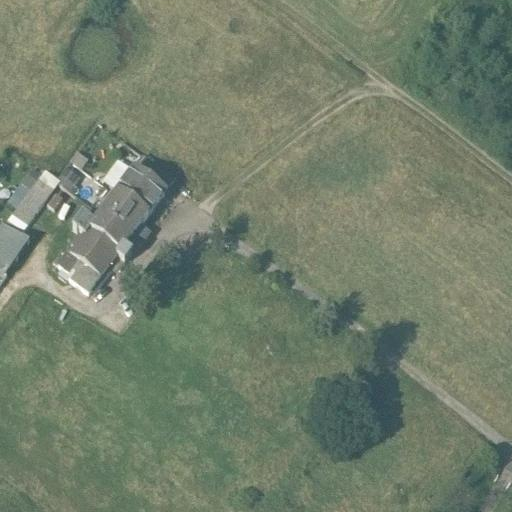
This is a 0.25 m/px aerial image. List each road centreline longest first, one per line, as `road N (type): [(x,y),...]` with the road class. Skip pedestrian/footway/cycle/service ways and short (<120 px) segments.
road 1 (track): [(511,452),(195,220)]
road 2 (track): [(108,305),(236,180),(352,102),(395,97)]
road 3 (track): [(511,182),(259,0)]
